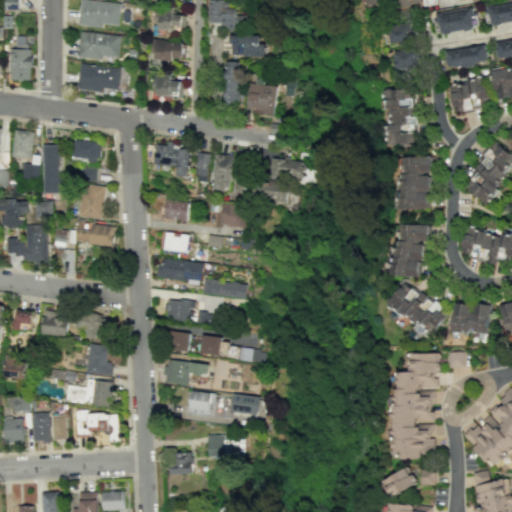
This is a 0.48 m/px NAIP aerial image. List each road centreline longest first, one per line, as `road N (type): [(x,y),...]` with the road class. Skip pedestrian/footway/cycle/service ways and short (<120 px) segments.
road 1 (residential): [(148,511),(127,119)]
road 2 (residential): [(0,102),(265,140)]
road 3 (residential): [(511,278),(492,286),(465,266),(456,241),(458,170),(467,146),(511,120)]
road 4 (residential): [(0,469),(145,461)]
road 5 (residential): [(452,423),(486,398),(490,378),(457,380),(446,404),(452,423)]
road 6 (residential): [(0,283),(139,301)]
